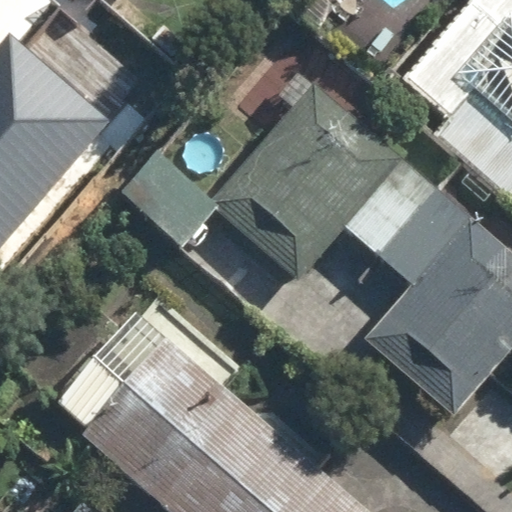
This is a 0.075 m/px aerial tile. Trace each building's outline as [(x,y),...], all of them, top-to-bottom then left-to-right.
[(511,0),(475,0),(393,100),(511,197),(511,0)] [(98,1),(48,55),(108,111),(93,127),(108,141),(173,70),(98,1)] [(0,190),(24,164),(8,149),(60,91),(0,35),(0,190)] [(511,350),(511,254),(323,88),(219,207),(302,280),(347,225),(414,282),(366,336),(457,414),(511,350)] [(164,156),(128,196),(184,244),(220,205),(164,156)] [(172,511),(379,511),(101,263),(8,366),(172,511)]
